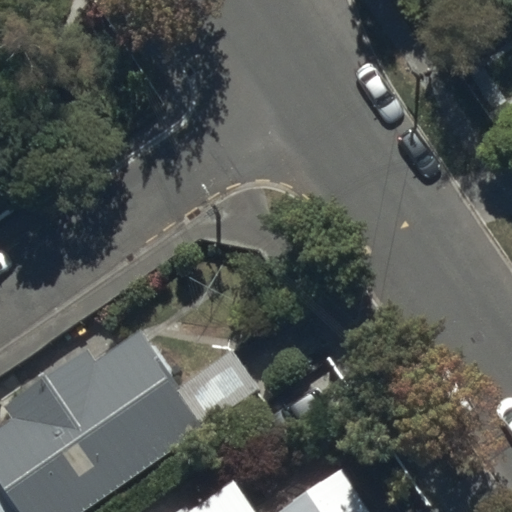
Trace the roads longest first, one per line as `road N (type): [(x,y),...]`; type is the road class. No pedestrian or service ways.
road 1 (residential): [(0,300),(305,90)]
road 2 (residential): [(305,90),(511,395)]
